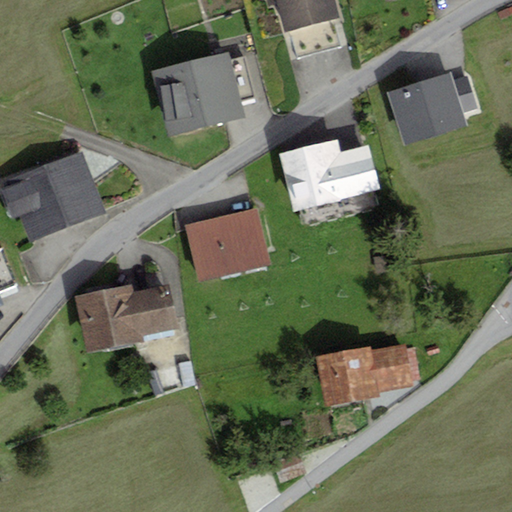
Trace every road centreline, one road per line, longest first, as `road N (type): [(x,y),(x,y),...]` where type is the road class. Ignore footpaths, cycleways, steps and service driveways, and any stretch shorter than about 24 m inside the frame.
road 1 (tertiary): [(493,0),(107,242),(0,362)]
road 2 (residential): [(270,511),(437,386),(500,312)]
road 3 (track): [(0,107),(192,185)]
